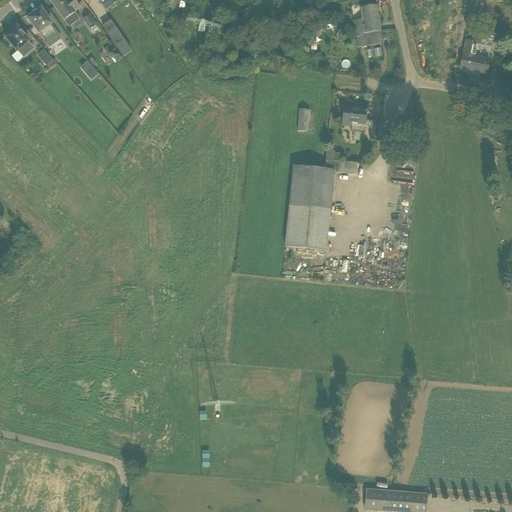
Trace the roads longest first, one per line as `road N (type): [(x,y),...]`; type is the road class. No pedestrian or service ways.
road 1 (residential): [(511,116),(504,104),(473,93),(421,84),(394,0)]
road 2 (unclassified): [(120,511),(120,467),(0,434)]
road 3 (unknown): [(421,84),(354,224)]
